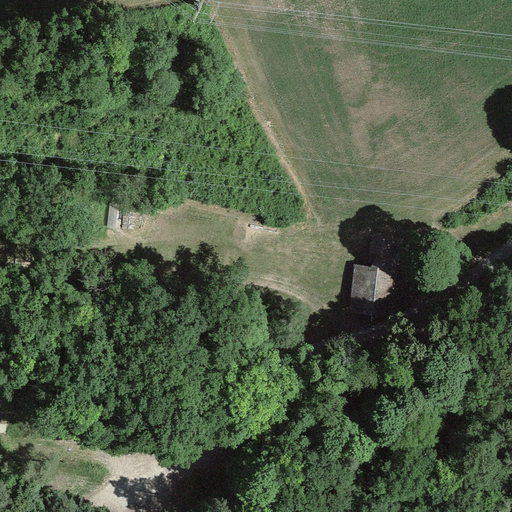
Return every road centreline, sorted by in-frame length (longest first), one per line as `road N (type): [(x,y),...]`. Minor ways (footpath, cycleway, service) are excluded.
road 1 (track): [(310,347),(255,413),(131,490)]
road 2 (track): [(0,369),(146,477)]
